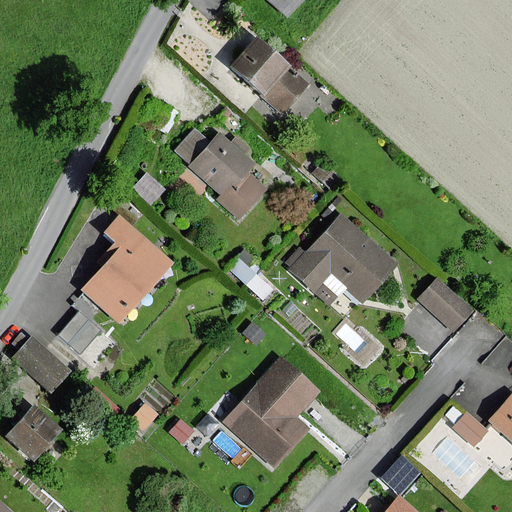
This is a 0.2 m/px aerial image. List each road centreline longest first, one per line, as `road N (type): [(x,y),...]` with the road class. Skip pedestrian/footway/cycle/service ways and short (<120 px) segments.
road 1 (residential): [(169,0),(0,324)]
road 2 (residential): [(325,511),(488,329)]
